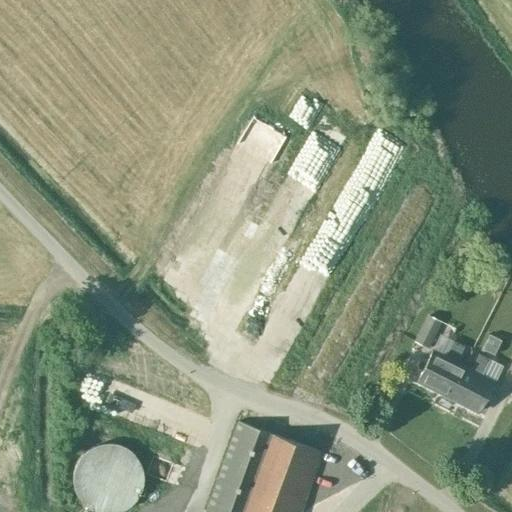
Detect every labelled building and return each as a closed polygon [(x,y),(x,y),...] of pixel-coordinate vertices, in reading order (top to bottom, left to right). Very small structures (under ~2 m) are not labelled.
[(219,242),(189,231),(176,266),(206,278),(219,242)] [(428,314),(413,342),(427,349),(441,322),(428,314)] [(501,340),(489,334),(481,349),(493,355),(501,340)] [(415,382),(446,397),(463,364),(457,361),(463,348),(441,337),(433,352),(431,351),(415,382)] [(487,360),(478,355),(471,368),(463,364),(446,397),(476,413),(492,382),(479,375),(487,360)] [(96,401),(124,398),(122,371),(94,374),(96,401)] [(298,511),(320,452),(237,422),(204,511),(298,511)] [(141,481),(141,478),(141,475),(141,472),(140,469),(139,466),(138,464),(137,461),(135,458),(133,456),(131,454),(129,452),(127,450),(124,448),(121,447),(119,446),(116,445),(113,444),(110,444),(107,443),(104,444),(101,444),(98,445),(95,446),(92,447),(89,448),(87,450),(84,452),(82,454),(80,456),(78,458),(76,461),(75,464),(74,466),(73,469),(72,472),(72,475),(72,478),(72,481),(72,484),(73,487),(74,490),(75,493),(76,496),(78,498),(80,501),(82,503),(84,505),(87,507),(89,509),(92,510),(95,511),(97,511),(115,511),(119,511),(121,510),(124,509),(127,507),(129,505),(131,503),(133,501),(135,498),(137,496),(138,493),(139,490),(140,487),(141,484),(141,481)] [(319,511),(323,501),(347,508),(356,477),(322,467),(308,511),(319,511)] [(177,507),(192,511),(195,511),(205,482),(187,476),(177,507)]
